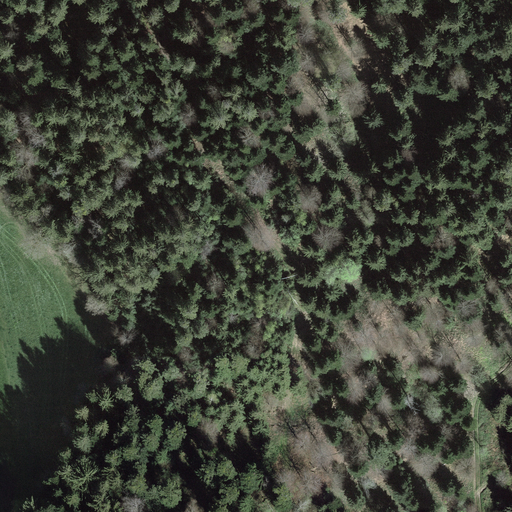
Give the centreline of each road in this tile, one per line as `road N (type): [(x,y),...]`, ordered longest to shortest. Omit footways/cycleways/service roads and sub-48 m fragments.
road 1 (track): [(290,511),(285,436),(295,270),(267,232),(206,85),(160,36),(156,0)]
road 2 (track): [(511,358),(480,398),(480,511)]
